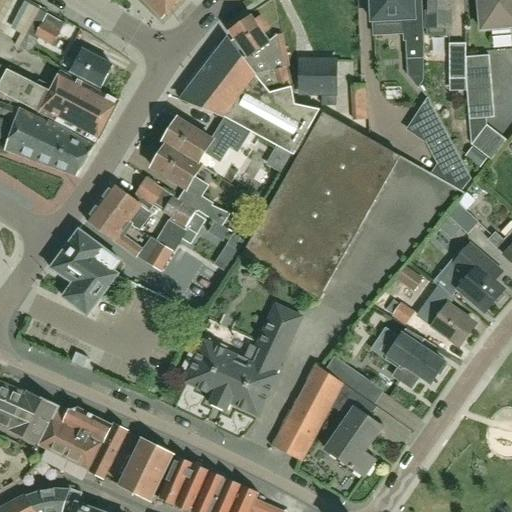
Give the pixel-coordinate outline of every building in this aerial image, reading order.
[(144,0),(162,18),(180,0),(144,0)] [(406,44),(407,52),(407,62),(425,61),(425,0),(371,0),(372,23),(403,22),(403,37),(404,44),(406,44)] [(452,30),(451,20),(451,0),(427,0),(427,37),(450,37),(450,30),(452,30)] [(511,0),(479,0),(481,29),(492,28),(493,36),(511,35),(511,27),(511,26),(511,0)] [(47,15),(35,37),(53,47),(65,25),(47,15)] [(283,34),(268,44),(262,35),(268,30),(259,18),(253,23),(250,19),(230,33),(248,58),(245,59),(257,76),(274,71),(280,92),(291,88),(286,68),(291,67),(283,34)] [(257,76),(245,59),(243,61),(229,42),(183,101),(225,119),(247,128),(252,131),(294,156),(320,111),(295,106),(291,88),(280,92),(274,71),(257,76)] [(466,81),(466,58),(466,44),(449,44),(449,57),(449,92),(467,92),(466,81)] [(101,90),(113,66),(72,45),(66,57),(77,62),(71,74),(101,90)] [(494,117),(490,56),(466,58),(466,81),(467,92),(469,119),(469,120),(494,118),(494,117)] [(307,105),(322,105),(336,106),(337,62),(314,62),(314,66),(300,66),(300,94),(307,94),(307,105)] [(7,72),(0,85),(0,98),(18,104),(19,102),(40,114),(97,144),(118,102),(117,101),(61,72),(51,92),(8,70),(7,72)] [(407,76),(418,90),(424,82),(424,75),(407,76)] [(368,120),(366,86),(351,87),(353,121),(368,120)] [(64,156),(74,135),(55,124),(53,126),(21,110),(20,110),(0,103),(0,115),(2,116),(17,121),(6,151),(54,168),(61,154),(64,156)] [(360,134),(322,113),(242,256),(318,299),(317,299),(319,300),(399,157),(400,157),(362,135),(360,134)] [(177,121),(163,144),(200,167),(201,167),(198,165),(205,153),(218,161),(226,147),(238,154),(252,131),(247,128),(225,119),(211,142),(177,121)] [(487,124),(471,144),(491,160),(507,140),(487,124)] [(437,165),(431,174),(462,192),(472,181),(442,126),(436,129),(426,144),(437,165)] [(61,154),(54,168),(77,177),(95,146),(74,135),(64,156),(61,154)] [(152,169),(168,179),(167,182),(176,188),(178,185),(186,190),(179,201),(179,202),(196,213),(197,212),(205,216),(206,217),(212,207),(213,205),(202,199),(209,187),(194,178),(200,167),(163,144),(162,144),(166,146),(152,169)] [(169,222),(158,242),(173,251),(174,252),(187,233),(184,231),(189,225),(196,213),(179,202),(179,201),(174,198),(174,197),(165,191),(146,179),(146,180),(133,199),(114,185),(98,207),(111,217),(117,209),(131,219),(129,221),(133,225),(132,227),(136,230),(137,229),(140,232),(152,214),(151,213),(154,208),(172,218),(169,222)] [(447,216),(468,235),(479,223),(458,203),(447,216)] [(111,217),(98,207),(88,222),(117,243),(136,257),(137,256),(141,250),(124,237),(132,227),(133,225),(129,221),(131,219),(117,209),(111,217)] [(511,230),(504,240),(496,233),(489,241),(505,256),(511,263),(511,230)] [(70,244),(51,270),(74,284),(63,298),(88,316),(101,299),(118,275),(114,272),(121,262),(81,233),(80,233),(79,233),(78,233),(77,234),(73,240),(70,244)] [(146,262),(150,265),(160,271),(173,251),(158,242),(146,262)] [(504,291),(494,282),(502,272),(469,244),(456,260),(454,258),(437,279),(455,294),(459,290),(485,313),(494,303),(499,304),(505,297),(503,292),(504,291)] [(402,264),(400,284),(416,286),(419,267),(402,264)] [(392,317),(412,332),(422,318),(401,303),(400,305),(393,300),(386,311),(392,316),(392,317)] [(209,344),(204,342),(197,358),(190,355),(183,370),(190,373),(186,382),(213,395),(209,404),(227,412),(231,403),(258,415),(277,375),(275,374),(301,317),(275,305),(255,348),(261,351),(255,365),(224,351),(225,348),(210,341),(209,344)] [(447,305),(433,326),(432,326),(460,347),(476,325),(447,305)] [(403,334),(400,338),(385,359),(401,370),(395,379),(411,390),(420,377),(431,385),(438,375),(440,377),(448,365),(421,346),(425,340),(420,337),(406,329),(403,334)] [(88,358),(76,353),(74,358),(72,363),(75,364),(84,368),(88,358)] [(325,371),(341,383),(354,392),(364,378),(334,357),(325,371)] [(341,383),(325,371),(316,366),(272,447),(303,463),(333,406),(330,404),(341,383)] [(377,407),(354,392),(341,383),(330,404),(333,406),(349,417),(325,450),(364,477),(376,460),(364,452),(382,427),(369,418),(377,407)] [(26,397),(0,385),(0,427),(10,432),(26,397)] [(39,447),(59,408),(28,393),(26,397),(10,432),(9,433),(39,447)] [(124,448),(130,435),(112,426),(112,428),(76,410),(70,412),(63,424),(60,422),(65,412),(59,408),(39,447),(103,480),(120,446),(124,448)] [(132,459),(130,457),(128,457),(122,469),(127,471),(119,487),(150,503),(173,457),(141,441),(132,459)] [(278,511),(256,502),(259,495),(177,458),(158,500),(185,511),(278,511)] [(73,511),(77,504),(81,495),(70,491),(54,491),(41,493),(27,500),(36,511),(73,511)] [(36,511),(27,500),(26,498),(0,511),(36,511)]
